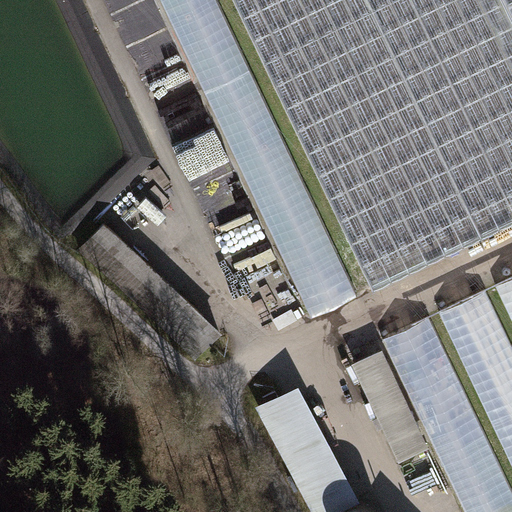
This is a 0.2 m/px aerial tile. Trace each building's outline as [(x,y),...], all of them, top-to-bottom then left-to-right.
[(216,0),(156,0),(309,320),(357,297),(216,0)] [(232,0),(370,289),(511,222),(511,21),(502,0),(232,0)] [(511,0),(502,0),(511,21),(511,0)] [(100,227),(76,254),(196,360),(220,333),(100,227)] [(511,511),(511,277),(380,340),(462,511),(511,511)] [(261,407),(317,511),(320,511),(354,494),(297,388),(261,407)]
